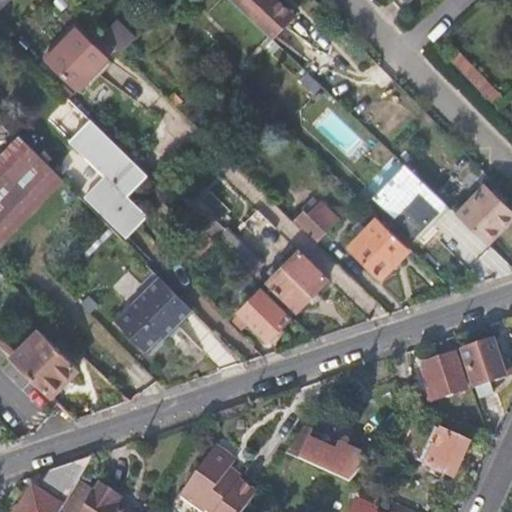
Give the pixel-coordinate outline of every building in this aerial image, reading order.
[(150,0),(143,0),(103,39),(122,56),(165,14),(150,0)] [(234,0),(233,1),(276,43),(299,20),(277,0),(234,0)] [(38,38),(48,49),(69,29),(58,18),(38,38)] [(45,58),(78,90),(109,60),(75,27),(45,58)] [(455,52),(447,58),(459,71),(489,101),(497,93),(455,52)] [(108,177),(127,157),(71,101),(51,121),(86,157),(66,177),(107,218),(128,197),(108,177)] [(0,247),(63,181),(19,137),(0,156),(0,247)] [(416,243),(450,208),(448,207),(405,166),(372,201),(416,243)] [(511,214),(484,187),(457,215),(487,244),(511,218),(511,214)] [(317,200),(294,223),(317,245),(339,222),(317,200)] [(192,203),(183,211),(200,229),(215,243),(238,266),(239,248),(242,245),(209,213),(205,215),(192,203)] [(381,279),(409,249),(378,218),(365,231),(359,224),(352,230),(359,237),(349,248),(381,279)] [(181,250),(195,263),(215,243),(200,229),(181,250)] [(297,312),(328,281),(329,280),(299,250),(298,251),(267,282),(297,312)] [(179,327),(194,312),(160,278),(115,323),(146,354),(165,334),(166,327),(179,327)] [(266,342),(290,317),(262,289),(238,314),(266,342)] [(39,333),(17,355),(11,361),(50,400),(78,372),(39,333)] [(463,350),(475,386),(511,374),(508,364),(505,364),(504,359),(499,360),(493,341),(463,350)] [(17,355),(8,345),(2,351),(11,361),(17,355)] [(434,398),(471,387),(458,345),(437,351),(439,358),(424,363),(434,398)] [(440,428),(424,463),(452,476),(468,440),(440,428)] [(304,438),(297,435),(285,451),(287,452),(294,456),(296,456),(304,438)] [(330,450),(304,438),(296,456),(346,480),(359,454),(350,450),(351,447),(336,440),(330,450)] [(240,511),(249,501),(254,494),(226,473),(234,462),(213,447),(178,496),(198,511),(201,508),(207,511),(240,511)] [(290,463),(294,456),(287,452),(284,461),(290,463)] [(57,511),(91,457),(61,467),(47,471),(38,489),(34,488),(19,511),(57,511)] [(77,511),(125,511),(114,505),(118,497),(96,482),(77,511)] [(382,511),(381,511),(383,506),(365,497),(358,511),(382,511)]
